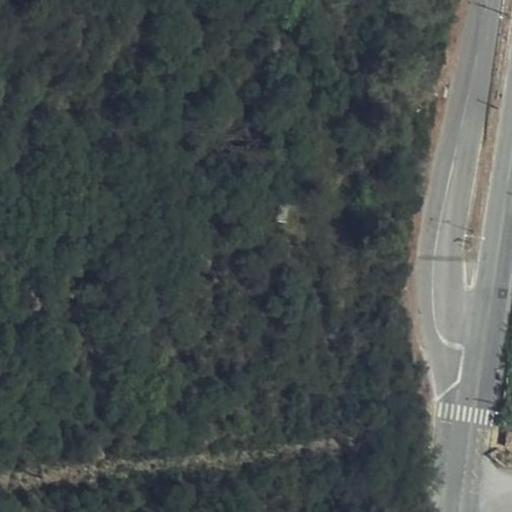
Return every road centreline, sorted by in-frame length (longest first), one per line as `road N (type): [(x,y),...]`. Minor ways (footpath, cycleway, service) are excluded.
road 1 (tertiary): [(487,0),(430,298),(445,345),(483,355)]
road 2 (secondary): [(511,149),(483,355)]
road 3 (secondary): [(483,355),(461,505)]
